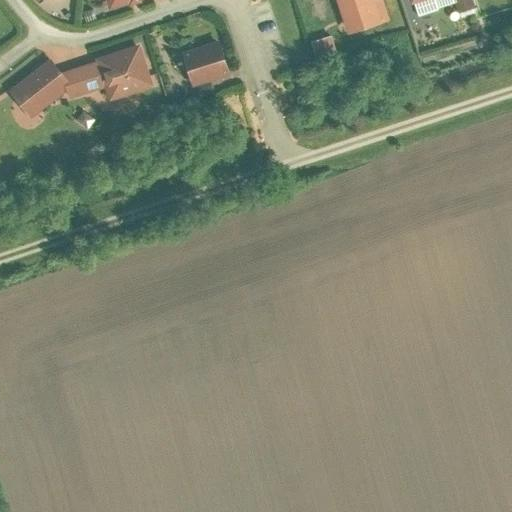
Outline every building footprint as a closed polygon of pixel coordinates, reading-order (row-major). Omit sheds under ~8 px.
[(375,0),(343,0),(338,1),(348,35),(382,25),(375,0)] [(311,42),(315,55),(336,50),(332,36),(311,42)] [(215,45),(180,55),(190,88),(224,79),(215,45)] [(134,55),(100,65),(109,98),(144,88),(134,55)] [(42,70),(13,91),(32,119),(62,99),(42,70)]
